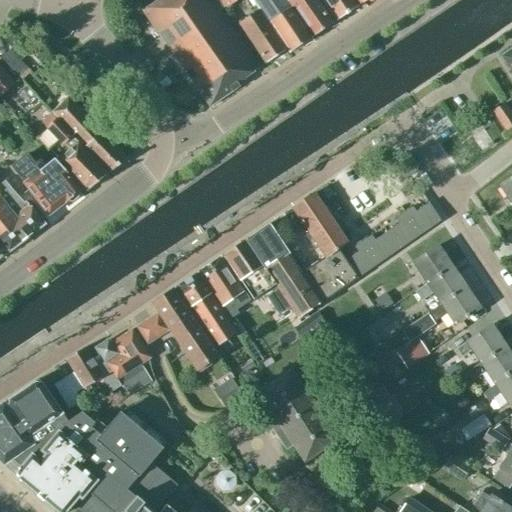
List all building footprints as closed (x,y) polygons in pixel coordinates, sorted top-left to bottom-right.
[(158,0),(147,8),(143,2),(129,12),(134,19),(144,12),(209,107),(246,82),(244,78),(258,68),(219,11),(211,0),(158,0)] [(211,0),(219,11),(226,6),(226,7),(236,0),(251,0),(259,11),(285,49),(284,50),(287,54),(312,37),(285,0),(211,0)] [(285,0),(312,37),(333,23),(316,0),(285,0)] [(321,0),(336,20),(357,6),(352,0),(321,0)] [(285,49),(259,11),(240,24),(266,62),(284,50),(285,49)] [(12,52),(10,49),(1,57),(22,80),(30,72),(20,61),(29,52),(21,43),(12,52)] [(511,48),(501,56),(511,72),(511,48)] [(0,69),(0,95),(13,84),(0,69)] [(52,113),(57,119),(108,174),(125,159),(84,115),(69,97),(52,113)] [(491,112),(504,131),(511,126),(511,114),(504,103),(491,112)] [(57,161),(69,175),(86,193),(108,174),(57,119),(52,113),(42,122),(63,143),(64,143),(70,149),(57,161)] [(27,155),(11,167),(12,167),(28,187),(27,187),(48,216),(68,202),(73,203),(78,198),(78,193),(80,191),(56,162),(41,174),(28,157),(27,155)] [(511,176),(499,185),(511,205),(511,176)] [(0,240),(9,251),(43,225),(25,202),(24,203),(10,189),(5,182),(2,184),(0,181),(0,240)] [(320,303),(440,222),(428,204),(415,213),(412,208),(396,219),(399,224),(374,241),(371,237),(354,248),(358,253),(346,261),(338,249),(347,243),(313,193),(291,208),(324,257),(302,273),(301,273),(320,303)] [(320,303),(301,273),(302,273),(269,225),(245,241),(275,284),(290,307),(298,318),(320,303)] [(245,241),(224,256),(239,278),(253,299),(275,284),(245,241)] [(437,245),(412,262),(426,283),(451,267),(437,245)] [(220,258),(199,272),(222,306),(221,306),(230,319),(236,315),(234,311),(249,301),(220,258)] [(451,267),(426,283),(414,292),(421,301),(433,293),(440,304),(465,287),(451,267)] [(211,294),(197,273),(176,287),(196,318),(217,305),(210,295),(211,294)] [(503,279),(511,289),(511,275),(510,273),(503,279)] [(465,287),(440,304),(401,330),(408,342),(435,324),(433,322),(446,313),(454,325),(479,308),(465,287)] [(173,289),(151,304),(156,311),(170,332),(196,371),(218,356),(173,289)] [(384,295),(376,300),(381,309),(390,303),(384,295)] [(215,347),(236,334),(217,305),(196,318),(215,347)] [(300,338),(324,323),(316,310),(292,326),(300,338)] [(466,342),(456,349),(461,357),(472,350),(480,363),(493,355),(505,346),(491,325),(479,333),(466,342)] [(150,357),(132,330),(110,344),(116,353),(104,361),(116,379),(150,357)] [(396,353),(406,368),(428,354),(418,339),(396,353)] [(110,344),(108,341),(95,348),(102,357),(104,361),(116,353),(110,344)] [(480,363),(466,373),(471,381),(486,372),(494,384),(511,371),(511,355),(505,346),(493,355),(480,363)] [(104,361),(102,357),(94,363),(85,347),(66,359),(74,373),(55,384),(54,385),(68,408),(80,401),(75,393),(84,388),(85,389),(91,397),(95,394),(89,386),(101,378),(110,393),(121,386),(116,379),(104,361)] [(408,370),(416,381),(437,367),(429,356),(408,370)] [(239,366),(243,374),(255,367),(250,359),(239,366)] [(291,369),(257,391),(269,409),(262,413),(286,449),(293,444),(304,462),(338,439),(291,369)] [(511,371),(494,384),(495,385),(483,393),(488,401),(501,393),(508,405),(511,402),(511,371)] [(0,462),(3,466),(13,458),(20,466),(18,469),(17,472),(17,476),(18,478),(57,511),(64,511),(78,496),(90,506),(84,511),(154,511),(177,485),(150,463),(162,448),(120,412),(104,431),(81,412),(67,422),(38,379),(0,404),(0,462)] [(243,398),(230,379),(213,391),(226,410),(243,398)] [(459,430),(467,441),(490,425),(483,414),(459,430)] [(507,440),(509,438),(499,424),(492,430),(507,440)] [(482,438),(490,443),(500,450),(503,447),(509,451),(491,477),(508,488),(511,482),(511,445),(506,442),(507,440),(492,430),(489,428),(482,438)] [(443,466),(462,479),(470,468),(450,455),(443,466)] [(480,491),(471,504),(478,510),(477,511),(511,511),(511,508),(490,493),(488,496),(480,491)] [(429,511),(408,498),(398,511),(467,511),(460,507),(456,511),(429,511)]
